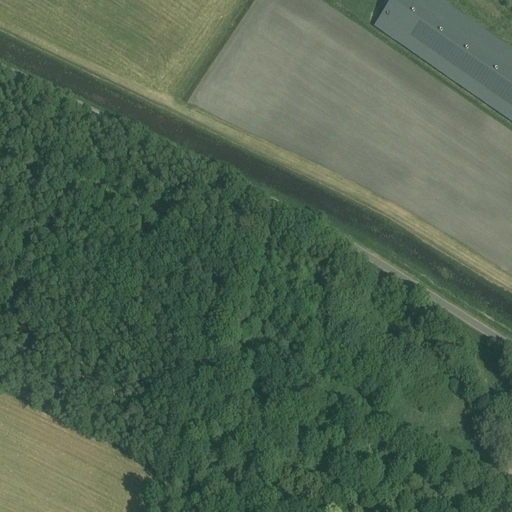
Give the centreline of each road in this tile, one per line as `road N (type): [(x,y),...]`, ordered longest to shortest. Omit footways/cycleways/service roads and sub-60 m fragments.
road 1 (unclassified): [(163,511),(239,219),(251,203),(273,203),(511,348)]
road 2 (track): [(260,201),(0,67)]
